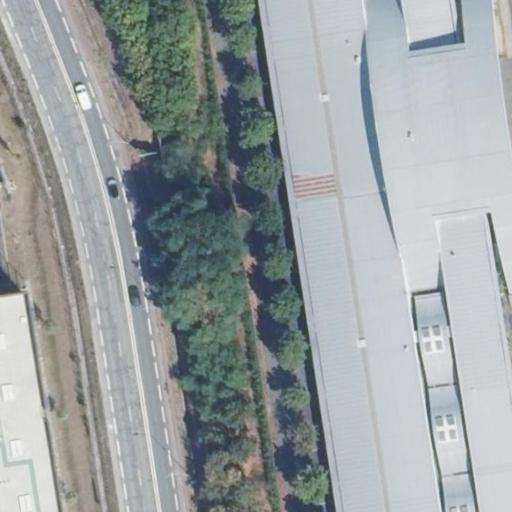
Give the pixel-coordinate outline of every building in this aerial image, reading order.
[(511,511),(511,379),(503,318),(493,262),(490,241),(477,161),(473,161),(456,164),(446,102),(464,100),(468,99),(451,0),(266,0),(349,511),(511,511)] [(511,100),(496,0),(462,0),(510,304),(511,303),(511,100)] [(446,102),(456,164),(473,161),(464,100),(446,102)] [(511,237),(490,241),(493,262),(511,258),(511,237)] [(55,511),(21,292),(0,294),(0,511),(55,511)]
